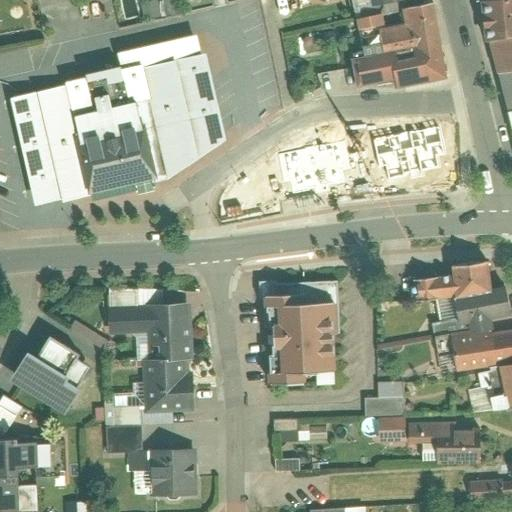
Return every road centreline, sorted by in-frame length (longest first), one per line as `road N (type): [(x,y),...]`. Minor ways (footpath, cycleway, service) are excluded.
road 1 (residential): [(474,96),(305,118),(255,147),(203,181),(198,196),(213,250)]
road 2 (tertiary): [(213,250),(511,224)]
road 3 (residential): [(213,250),(231,397),(230,511)]
road 4 (tertiary): [(37,260),(213,250)]
road 5 (residential): [(474,96),(511,224)]
